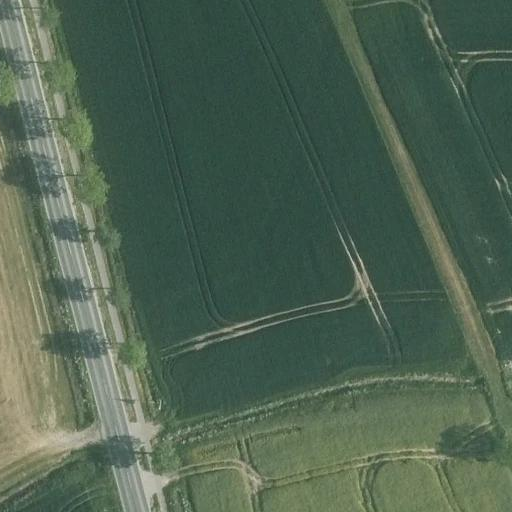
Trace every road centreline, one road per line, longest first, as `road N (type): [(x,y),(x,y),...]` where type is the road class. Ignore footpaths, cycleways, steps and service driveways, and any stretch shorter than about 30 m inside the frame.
road 1 (tertiary): [(6,0),(136,511)]
road 2 (track): [(334,0),(511,421)]
